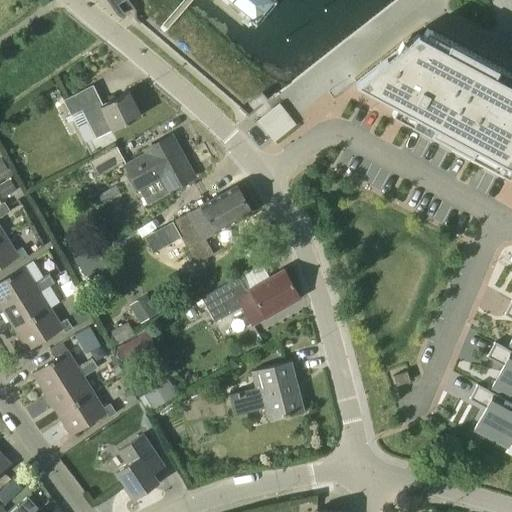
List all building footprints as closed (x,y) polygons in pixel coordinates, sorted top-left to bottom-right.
[(277,4),(273,0),(217,0),(254,31),(277,4)] [(269,65),(246,99),(249,101),(276,63),(277,65),(349,6),(344,0),(304,0),(251,43),(270,64),(269,65)] [(416,34),(354,83),(409,111),(404,119),(508,175),(511,166),(511,74),(425,28),(420,37),(416,34)] [(81,110),(95,137),(95,138),(140,116),(128,92),(102,105),(92,85),(63,100),(71,115),(81,110)] [(266,131),(287,114),(279,103),(257,121),(266,131)] [(296,125),(287,114),(266,131),(274,142),(296,125)] [(156,149),(125,166),(138,189),(163,175),(171,189),(192,177),(169,136),(153,145),(156,149)] [(97,176),(124,162),(116,146),(89,161),(97,176)] [(9,194),(15,190),(8,179),(2,183),(9,194)] [(222,228),(251,212),(236,186),(172,221),(174,226),(181,237),(196,264),(213,254),(212,251),(204,238),(222,228)] [(0,238),(5,236),(0,227),(0,217),(10,211),(7,206),(0,210),(0,238)] [(149,250),(177,235),(169,219),(140,234),(149,250)] [(5,236),(0,238),(0,267),(18,257),(20,261),(28,256),(22,247),(15,251),(5,236)] [(95,246),(74,257),(89,285),(110,274),(95,246)] [(0,306),(2,309),(51,278),(48,273),(34,282),(24,266),(0,280),(0,306)] [(201,298),(206,307),(213,319),(240,304),(251,323),(298,297),(284,271),(250,290),(242,274),(201,298)] [(14,329),(50,307),(40,292),(54,283),(51,278),(2,309),(14,329)] [(139,323),(156,313),(145,295),(128,305),(139,323)] [(84,321),(90,317),(83,305),(77,309),(84,321)] [(50,307),(14,329),(27,350),(62,329),(65,333),(72,328),(67,319),(59,323),(50,307)] [(117,343),(133,334),(126,322),(110,331),(117,343)] [(89,326),(74,336),(82,349),(85,354),(100,344),(89,326)] [(127,368),(159,351),(148,331),(116,348),(127,368)] [(511,351),(493,342),(486,354),(505,364),(502,370),(500,369),(491,386),(511,396),(511,351)] [(45,394),(95,363),(92,358),(77,367),(67,351),(32,373),(45,394)] [(303,411),(298,391),(293,393),(289,380),(294,378),(290,361),(251,371),(255,387),(229,394),(234,415),(245,413),(243,408),(264,402),(268,419),(281,416),(303,411)] [(57,414),(93,392),(83,377),(98,368),(95,363),(45,394),(57,414)] [(406,371),(393,376),(396,386),(410,381),(406,371)] [(166,402),(178,394),(169,380),(144,395),(152,410),(156,407),(166,402)] [(511,432),(511,402),(477,384),(470,396),(488,406),(485,412),(483,411),(474,428),(505,444),(511,432)] [(129,406),(138,401),(130,388),(121,394),(129,406)] [(93,392),(57,414),(71,435),(106,413),(108,417),(116,413),(110,403),(103,408),(93,392)] [(158,482),(152,474),(164,466),(142,434),(118,450),(127,464),(115,471),(134,499),(158,482)] [(0,452),(0,474),(11,464),(0,452)]
